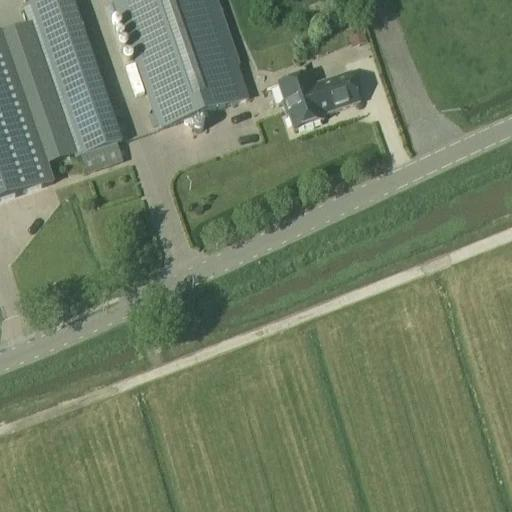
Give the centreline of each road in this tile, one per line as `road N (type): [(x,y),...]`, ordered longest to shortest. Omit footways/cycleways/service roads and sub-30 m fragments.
road 1 (unclassified): [(0,360),(511,132)]
road 2 (track): [(0,433),(511,233)]
